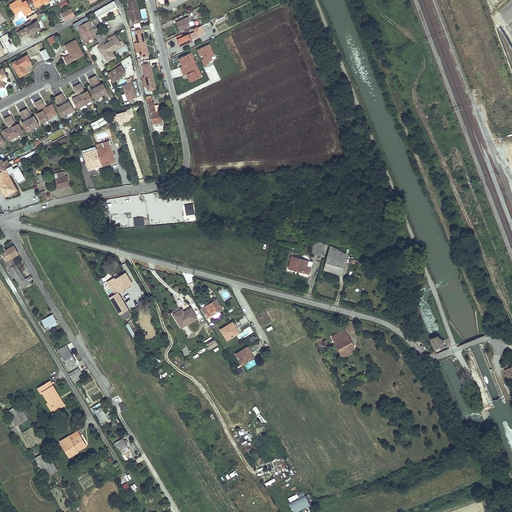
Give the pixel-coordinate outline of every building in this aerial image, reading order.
[(21,4),(18,0),(17,0),(9,5),(15,14),(22,10),(25,15),(32,11),(26,1),(23,3),(21,4)] [(121,0),(116,0),(92,14),(93,17),(96,15),(97,17),(123,2),(121,0)] [(133,23),(140,22),(134,0),(130,0),(128,1),(130,9),(126,10),(129,20),(132,19),(133,23)] [(62,14),(65,21),(74,15),(70,9),(62,14)] [(97,36),(96,35),(91,26),(86,17),(73,24),(76,29),(78,28),(85,42),(86,42),(88,45),(90,44),(90,43),(94,41),(92,38),(96,36),(97,36)] [(191,21),(189,17),(176,23),(180,31),(190,26),(188,23),(191,21)] [(31,20),(25,23),(27,27),(25,28),(28,33),(29,35),(41,28),(37,21),(33,23),(31,20)] [(141,56),(147,55),(142,34),(141,34),(140,31),(142,30),(141,26),(134,28),(137,42),(134,43),(136,53),(140,52),(141,56)] [(176,37),(179,45),(192,40),(201,36),(201,35),(205,33),(202,26),(193,30),(194,32),(183,37),(181,34),(176,37)] [(106,30),(96,35),(97,36),(96,36),(99,43),(103,41),(108,38),(105,33),(107,32),(106,30)] [(54,35),(48,38),(51,44),(57,40),(54,35)] [(104,53),(103,55),(107,62),(115,57),(112,52),(122,46),(117,38),(113,39),(105,45),(99,48),(98,48),(101,52),(103,51),(104,53)] [(64,58),(67,63),(83,55),(75,40),(65,46),(70,55),(64,58)] [(204,58),(202,59),(205,65),(209,63),(209,62),(213,60),(211,57),(215,56),(209,44),(198,50),(201,56),(203,55),(204,58)] [(45,49),(40,51),(45,60),(50,57),(45,49)] [(86,51),(93,63),(95,62),(88,50),(86,51)] [(183,66),(180,67),(184,75),(187,74),(188,74),(192,81),(202,76),(191,53),(181,58),(184,65),(183,66)] [(13,63),(20,77),(30,71),(28,69),(29,67),(32,65),(27,55),(13,63)] [(148,90),(155,89),(150,68),(149,68),(148,65),(149,64),(148,60),(142,61),(145,76),(141,77),(144,87),(147,86),(148,90)] [(119,62),(109,68),(112,72),(108,74),(113,82),(126,74),(119,62)] [(96,76),(89,79),(92,86),(99,82),(96,76)] [(137,97),(131,82),(127,84),(122,85),(128,100),(137,97)] [(108,92),(103,83),(91,90),(96,99),(108,92)] [(81,84),(74,87),(77,94),(84,90),(81,84)] [(88,91),(72,99),(78,109),(87,104),(87,103),(92,100),(88,91)] [(55,97),(59,104),(66,100),(62,94),(55,97)] [(162,122),(160,111),(158,105),(154,106),(154,103),(152,103),(150,96),(146,97),(147,101),(147,104),(148,104),(153,124),(162,122)] [(41,99),(34,103),(38,110),(45,106),(41,99)] [(74,110),(69,101),(58,107),(62,116),(74,110)] [(52,105),(42,110),(43,111),(37,114),(42,123),(57,114),(52,105)] [(24,119),(31,115),(27,108),(20,112),(24,119)] [(8,126),(15,122),(11,115),(4,119),(8,126)] [(34,116),(22,122),(27,131),(39,125),(34,116)] [(104,124),(109,122),(106,116),(101,119),(104,124)] [(98,127),(104,124),(101,119),(91,123),(95,130),(98,128),(98,127)] [(23,133),(19,124),(13,127),(12,126),(3,131),(8,141),(23,133)] [(52,142),(65,135),(62,130),(49,137),(52,142)] [(116,162),(110,141),(103,143),(104,147),(83,154),(89,170),(116,162)] [(0,171),(10,166),(8,162),(7,160),(3,162),(1,159),(0,159),(0,171)] [(23,166),(20,161),(15,164),(10,166),(0,171),(0,187),(5,197),(17,190),(9,175),(16,172),(14,168),(19,166),(20,167),(23,166)] [(58,179),(56,179),(58,188),(69,186),(67,177),(65,177),(64,171),(57,173),(58,179)] [(324,257),(328,245),(314,241),(311,254),(324,257)] [(5,261),(18,283),(25,279),(16,264),(12,266),(8,260),(12,258),(18,254),(13,245),(5,250),(6,251),(2,254),(6,261),(5,261)] [(340,275),(346,255),(331,246),(324,270),(340,275)] [(307,266),(308,261),(292,257),(288,268),(309,274),(311,267),(307,266)] [(121,278),(120,276),(116,278),(116,277),(109,281),(115,292),(118,290),(119,291),(132,284),(127,274),(121,278)] [(21,287),(27,283),(25,279),(18,283),(21,287)] [(115,294),(118,292),(119,291),(118,290),(115,292),(109,281),(108,281),(115,294)] [(132,315),(118,292),(115,294),(110,297),(125,322),(132,318),(130,316),(132,315)] [(216,300),(207,305),(202,308),(208,318),(222,309),(216,299),(216,300)] [(174,314),(182,327),(196,318),(191,308),(183,313),(181,309),(174,314)] [(46,330),(58,324),(52,314),(41,320),(46,330)] [(235,329),(231,323),(220,329),(227,340),(239,333),(236,328),(235,329)] [(342,355),(355,348),(345,329),(332,337),(342,355)] [(435,349),(441,347),(444,346),(442,341),(440,338),(439,339),(438,335),(430,339),(429,339),(434,350),(435,349)] [(317,345),(322,342),(324,347),(329,345),(326,340),(324,336),(315,341),(317,345)] [(209,348),(218,346),(216,339),(207,342),(209,348)] [(66,345),(59,350),(69,366),(76,362),(66,345)] [(185,346),(181,349),(185,356),(190,353),(185,346)] [(250,354),(246,348),(236,354),(242,365),(254,358),(251,353),(250,354)] [(183,357),(180,352),(176,355),(174,356),(177,361),(183,357)] [(244,365),(246,370),(257,365),(255,360),(244,365)] [(69,374),(73,380),(82,374),(79,368),(69,374)] [(52,412),(62,407),(57,398),(59,397),(53,385),(51,387),(48,382),(38,389),(41,393),(43,392),(49,403),(47,404),(52,412)] [(16,422),(24,418),(17,406),(9,410),(15,420),(12,421),(15,426),(18,425),(16,422)] [(94,411),(101,423),(108,420),(102,407),(94,411)] [(78,452),(78,451),(76,449),(85,444),(80,435),(71,441),(69,436),(60,442),(69,457),(78,452)] [(126,444),(124,441),(123,438),(116,442),(122,453),(129,449),(126,444)] [(50,449),(48,445),(38,451),(41,455),(45,452),(50,449)] [(52,465),(45,452),(41,455),(38,456),(45,469),(52,465)] [(293,511),(294,511),(309,505),(303,491),(296,494),(298,498),(289,502),(293,511)] [(258,505),(264,503),(261,494),(255,496),(258,505)]
